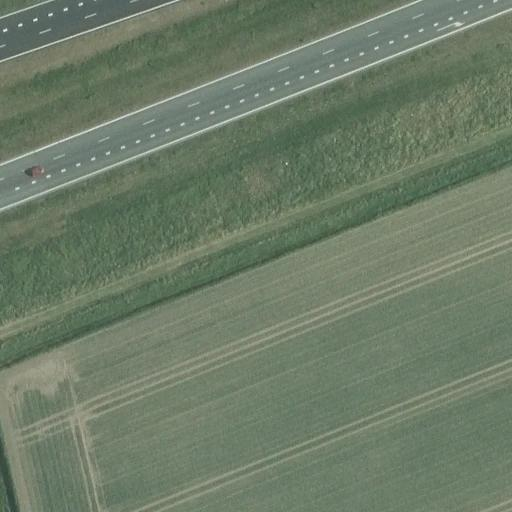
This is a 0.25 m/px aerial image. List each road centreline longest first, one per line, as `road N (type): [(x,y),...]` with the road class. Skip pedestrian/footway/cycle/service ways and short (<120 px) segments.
road 1 (track): [(0,331),(511,131)]
road 2 (trunk): [(0,180),(459,0)]
road 3 (trunk): [(138,0),(0,47)]
